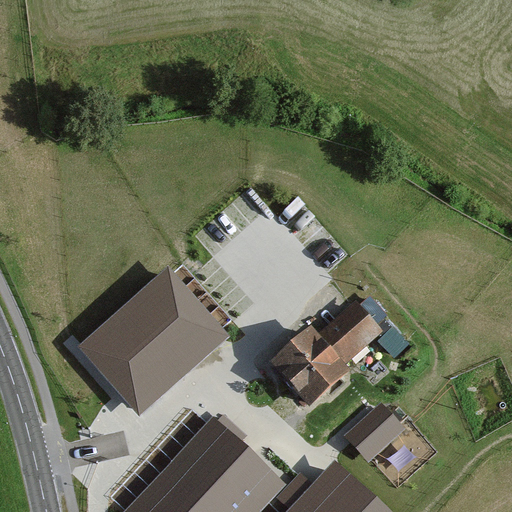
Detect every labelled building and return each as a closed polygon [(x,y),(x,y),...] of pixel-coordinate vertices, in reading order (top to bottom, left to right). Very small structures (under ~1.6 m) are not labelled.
[(323,290),(357,262),(336,237),(302,264),(323,290)] [(169,273),(85,346),(139,408),(223,335),(169,273)] [(314,324),(273,360),(312,405),(354,368),(349,362),(386,330),(360,300),(321,333),(314,324)] [(402,428),(381,406),(348,436),(369,459),(402,428)] [(254,511),(280,485),(215,424),(132,511),(254,511)] [(384,511),(335,467),(293,511),(384,511)]
